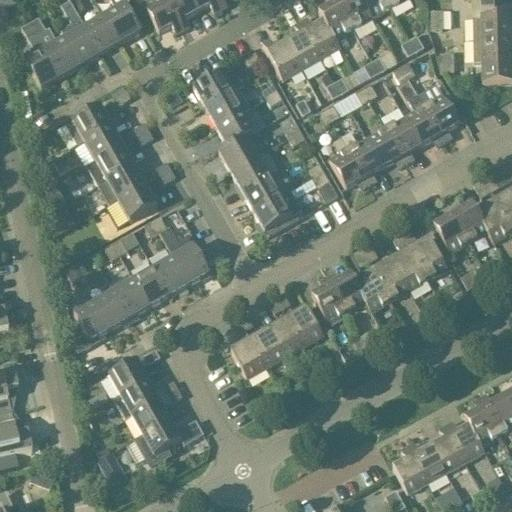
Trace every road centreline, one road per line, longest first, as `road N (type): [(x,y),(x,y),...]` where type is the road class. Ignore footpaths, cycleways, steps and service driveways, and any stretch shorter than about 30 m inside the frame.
road 1 (residential): [(81,511),(0,110)]
road 2 (residential): [(251,293),(140,83),(277,0)]
road 3 (residential): [(242,472),(511,323)]
road 4 (residential): [(251,293),(511,142)]
road 5 (residential): [(242,472),(188,378),(188,351),(199,329),(251,293)]
